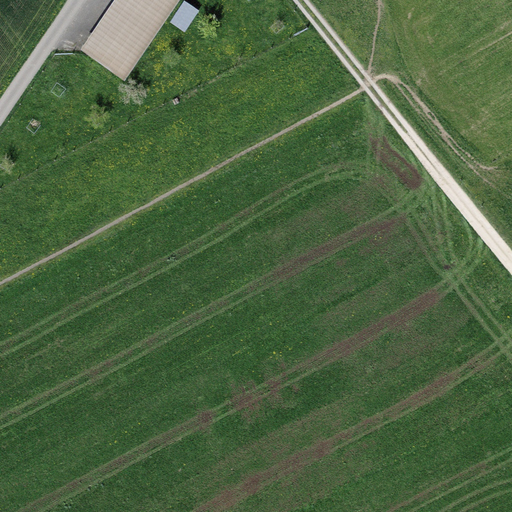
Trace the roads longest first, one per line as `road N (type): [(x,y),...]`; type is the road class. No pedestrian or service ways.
road 1 (track): [(300,0),(511,263)]
road 2 (residential): [(78,0),(0,113)]
